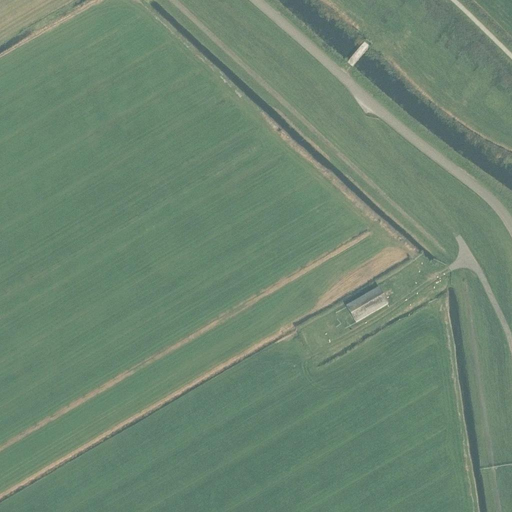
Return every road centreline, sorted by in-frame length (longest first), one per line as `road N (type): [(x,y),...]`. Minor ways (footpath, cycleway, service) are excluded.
road 1 (tertiary): [(511,225),(256,0)]
road 2 (track): [(458,235),(373,105)]
